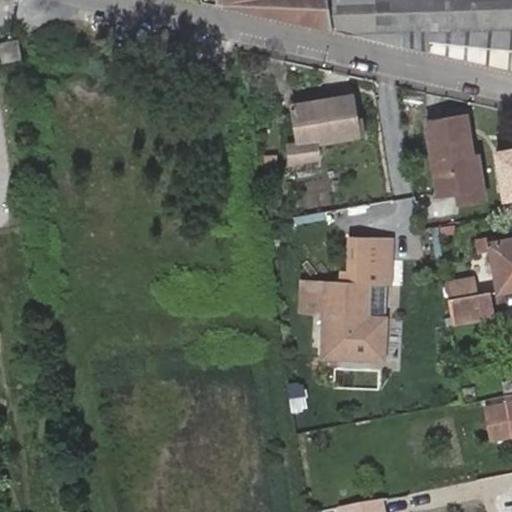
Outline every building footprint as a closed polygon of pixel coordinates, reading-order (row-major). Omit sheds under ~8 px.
[(201,0),(202,0),(330,28),(325,0),(201,0)] [(511,0),(325,0),(330,28),(511,70),(511,0)] [(21,36),(2,39),(5,59),(25,56),(21,36)] [(358,136),(352,95),(294,103),(300,141),(301,144),(318,141),(358,136)] [(465,116),(426,122),(438,196),(456,193),(458,204),(485,199),(476,137),(469,138),(465,116)] [(301,144),(288,146),(291,162),(320,156),(318,141),(301,144)] [(456,224),(442,226),(443,235),(457,232),(456,224)] [(511,238),(491,242),(490,236),(477,238),(480,253),(492,250),(499,290),(511,287),(511,238)] [(326,278),(323,307),(320,350),(380,356),(384,317),(369,315),(371,282),(387,283),(392,246),(386,241),(356,238),(351,242),(348,274),(354,274),(354,281),(343,280),(326,278)] [(472,276),(445,280),(447,298),(474,293),(472,276)] [(305,306),(323,307),(326,278),(308,277),(305,306)] [(447,298),(451,324),(478,319),(492,317),(487,291),(474,293),(447,298)] [(511,432),(507,411),(492,413),(496,434),(511,432)] [(386,511),(385,500),(346,508),(346,511),(386,511)]
